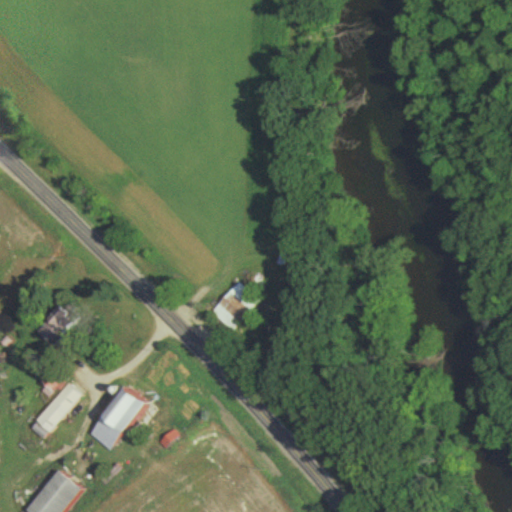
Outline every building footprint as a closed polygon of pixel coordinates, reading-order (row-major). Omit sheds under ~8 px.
[(262,307),(242,286),(214,315),(234,335),(262,307)] [(76,329),(65,313),(38,332),(49,348),(76,329)] [(83,401),(69,388),(31,430),(44,443),(83,401)] [(112,455),(146,405),(125,391),(91,440),(112,455)] [(67,511),(81,493),(57,475),(30,511),(67,511)]
